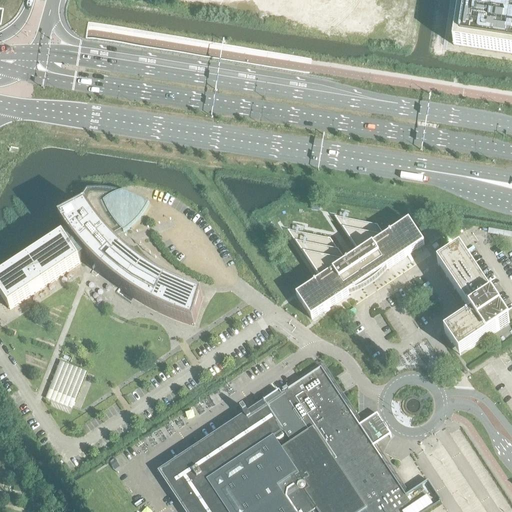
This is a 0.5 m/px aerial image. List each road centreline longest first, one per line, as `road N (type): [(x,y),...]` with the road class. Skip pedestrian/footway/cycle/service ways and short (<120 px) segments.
road 1 (secondary): [(511,153),(16,72)]
road 2 (secondary): [(511,127),(78,59)]
road 3 (secondary): [(4,106),(414,169)]
road 4 (unclassified): [(438,395),(428,383),(405,380),(388,396),(387,412),(396,427),(420,432),(440,406)]
